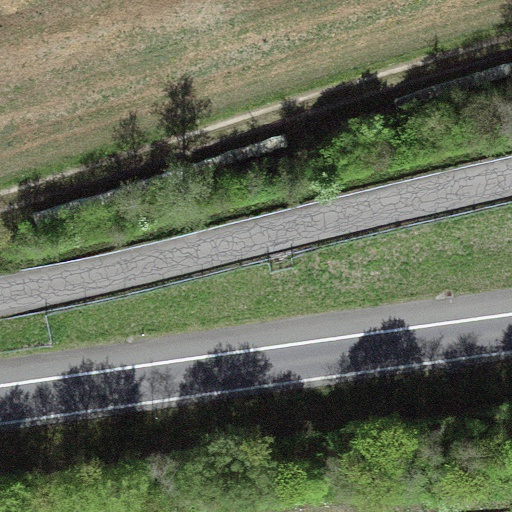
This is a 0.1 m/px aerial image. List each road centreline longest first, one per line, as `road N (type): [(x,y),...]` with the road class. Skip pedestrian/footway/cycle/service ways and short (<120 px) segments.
road 1 (track): [(511,45),(0,200)]
road 2 (motorway): [(511,333),(0,405)]
